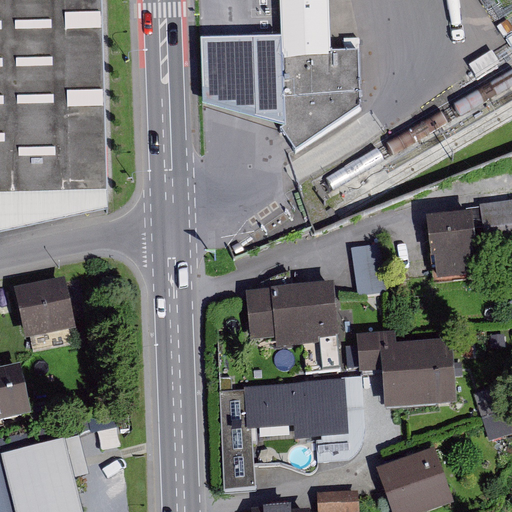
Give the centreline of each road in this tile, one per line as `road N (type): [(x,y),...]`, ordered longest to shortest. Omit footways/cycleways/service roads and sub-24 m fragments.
road 1 (primary): [(186,511),(175,225)]
road 2 (primary): [(175,225),(166,0)]
road 3 (residential): [(0,261),(175,225)]
